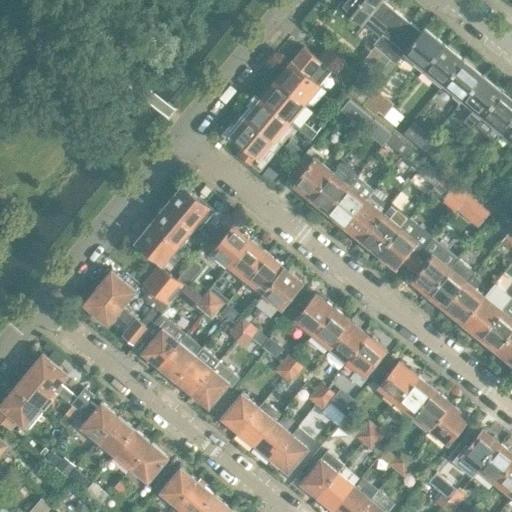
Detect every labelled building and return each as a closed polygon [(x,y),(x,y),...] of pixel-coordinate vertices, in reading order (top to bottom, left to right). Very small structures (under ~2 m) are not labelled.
[(411,21),(385,0),(341,0),(340,2),(364,22),(381,36),(373,45),(384,54),(411,21)] [(425,66),(445,41),(425,25),(421,30),(411,21),(384,54),(395,64),(406,51),(425,66)] [(464,57),(445,41),(425,66),(444,82),(464,57)] [(285,63),(275,75),(306,101),(333,69),(337,73),(348,60),(329,44),(319,57),(304,45),(288,65),(285,63)] [(484,73),(464,57),(444,82),(464,98),(484,73)] [(483,114),(504,90),(484,73),(464,98),(475,107),(483,114)] [(306,101),(275,75),(264,88),(267,90),(262,96),(290,120),(313,137),(317,132),(302,121),(299,110),(306,101)] [(371,91),(360,81),(350,93),(361,103),(371,91)] [(511,118),(511,96),(504,90),(483,114),(475,125),(494,140),(502,130),(511,118)] [(290,120),(262,96),(257,102),(254,100),(244,112),(275,138),(290,120)] [(347,97),(339,107),(350,116),(358,106),(347,97)] [(386,101),(377,112),(383,117),(392,106),(386,101)] [(392,106),(383,117),(391,122),(399,112),(392,106)] [(266,149),(275,138),(244,112),(234,125),(237,127),(231,133),(266,162),(272,154),(266,149)] [(511,118),(502,130),(511,137),(511,118)] [(386,140),(392,133),(375,119),(365,130),(374,137),(378,133),(386,140)] [(406,144),(392,133),(386,140),(401,152),(406,144)] [(425,133),(416,143),(423,148),(431,138),(425,133)] [(432,137),(431,138),(423,148),(443,165),(444,156),(449,149),(432,137)] [(416,169),(424,159),(406,144),(401,152),(403,154),(405,152),(410,156),(406,161),(416,169)] [(299,190),(309,198),(332,170),(316,156),(312,160),(304,154),(291,170),(298,177),(294,182),(301,188),(299,190)] [(441,172),(424,159),(416,169),(417,170),(416,171),(432,183),(441,172)] [(328,210),(350,184),(357,175),(340,160),(332,170),(309,198),(320,207),(322,205),(328,210)] [(442,171),(441,172),(432,183),(433,185),(431,188),(444,198),(442,200),(453,209),(467,192),(442,171)] [(342,224),(371,188),(357,175),(350,184),(328,210),(335,215),(333,217),(342,224)] [(170,202),(168,204),(194,224),(209,205),(185,184),(178,192),(175,192),(170,199),(170,202)] [(360,236),(388,203),(383,199),(387,194),(377,186),(374,189),(371,188),(342,224),(355,235),(356,233),(360,236)] [(376,253),(399,224),(389,216),(397,207),(389,201),(388,203),(360,236),(368,243),(367,245),(376,253)] [(158,217),(153,222),(178,243),(194,224),(168,204),(165,208),(162,207),(157,214),(158,217)] [(422,248),(432,235),(407,215),(399,224),(376,253),(387,262),(389,260),(396,266),(400,261),(407,267),(422,248)] [(163,261),(178,243),(153,222),(152,223),(149,223),(144,229),(145,232),(138,240),(163,261)] [(213,249),(231,264),(252,239),(251,238),(251,235),(245,231),(242,231),(234,224),(213,249)] [(511,229),(501,241),(511,250),(511,229)] [(207,243),(211,238),(201,230),(197,235),(207,243)] [(248,278),(269,253),(252,239),(231,264),(248,278)] [(426,294),(449,265),(433,252),(430,255),(422,248),(407,267),(406,267),(414,274),(411,278),(417,284),(416,285),(426,294)] [(286,267),(269,253),(248,278),(266,292),(286,267)] [(182,275),(191,280),(201,263),(193,258),(182,275)] [(169,306),(177,297),(185,287),(159,265),(151,275),(143,284),(169,306)] [(449,265),(426,294),(438,303),(439,302),(444,306),(466,279),(449,265)] [(289,266),(286,267),(266,292),(266,293),(259,302),(274,315),(282,305),(283,306),(303,281),(293,273),(294,270),(289,266)] [(112,269),(97,286),(122,306),(136,289),(112,269)] [(461,322),(484,293),(476,287),(482,280),(474,274),(468,280),(466,279),(444,306),(451,311),(450,313),(461,322)] [(185,287),(179,295),(192,305),(200,295),(187,284),(185,287)] [(122,306),(97,286),(84,302),(109,323),(116,313),(130,325),(136,318),(128,312),(122,306)] [(211,289),(204,298),(211,304),(218,296),(211,289)] [(166,305),(151,292),(145,298),(161,311),(166,305)] [(297,317),(315,332),(336,307),(334,306),(334,303),(328,298),(326,298),(318,292),(297,317)] [(484,293),(461,322),(472,331),(473,330),(478,334),(500,307),(484,293)] [(219,310),(226,302),(218,296),(211,304),(219,310)] [(211,304),(204,298),(197,304),(205,311),(211,304)] [(213,317),(219,310),(211,304),(205,311),(213,317)] [(150,330),(163,314),(162,312),(160,314),(152,307),(140,321),(150,330)] [(353,321),(336,307),(315,332),(332,346),(353,321)] [(511,316),(500,307),(478,334),(486,340),(485,341),(494,349),(511,327),(511,316)] [(186,333),(163,314),(150,330),(141,340),(147,345),(143,351),(160,365),(181,341),(186,334),(186,333)] [(244,316),(237,325),(244,331),(252,323),(244,316)] [(141,340),(150,330),(140,321),(136,318),(130,325),(123,334),(137,346),(141,340)] [(369,335),(353,321),(332,346),(349,360),(369,335)] [(259,329),(252,323),(244,331),(252,338),(259,329)] [(244,331),(237,325),(231,332),(239,338),(244,331)] [(511,327),(494,349),(506,359),(507,357),(511,361),(511,327)] [(252,338),(244,331),(239,338),(247,344),(252,338)] [(177,379),(197,354),(204,346),(203,346),(201,347),(186,334),(181,341),(160,365),(177,379)] [(371,368),(387,348),(379,342),(379,339),(373,335),(371,336),(369,335),(349,360),(358,367),(351,376),(362,385),(374,370),(371,368)] [(193,392),(214,368),(220,360),(204,346),(197,354),(177,379),(193,392)] [(68,373),(43,352),(30,368),(55,389),(72,404),(81,411),(91,400),(95,395),(83,385),(76,395),(64,385),(60,383),(68,373)] [(290,354),(283,363),(290,369),(297,360),(290,354)] [(380,384),(398,399),(418,374),(416,372),(416,369),(412,366),(410,367),(400,359),(380,384)] [(240,376),(220,360),(214,368),(193,392),(210,406),(228,383),(232,386),(240,376)] [(297,360),(290,369),(298,376),(306,367),(297,360)] [(290,369),(283,363),(277,370),(285,376),(290,369)] [(30,368),(16,385),(41,406),(55,389),(30,368)] [(298,376),(290,369),(285,376),(293,383),(298,376)] [(435,388),(418,374),(398,399),(415,413),(435,388)] [(323,381),(315,390),(324,397),(331,388),(323,381)] [(0,404),(19,420),(28,428),(44,409),(41,406),(16,385),(0,404)] [(343,413),(350,405),(331,388),(324,397),(331,403),(339,409),(343,413)] [(452,401),(435,388),(415,413),(431,427),(452,401)] [(318,404),(324,397),(315,390),(310,397),(318,404)] [(239,430),(260,406),(242,391),(222,416),(239,430)] [(331,403),(324,397),(318,404),(325,410),(331,403)] [(256,444),(277,419),(282,413),(265,399),(260,406),(239,430),(256,444)] [(87,418),(98,406),(91,400),(81,411),(81,412),(87,418)] [(99,439),(119,415),(102,400),(98,406),(87,418),(82,425),(99,439)] [(454,403),(452,401),(431,427),(449,441),(469,416),(460,408),(460,406),(457,403),(454,403)] [(19,420),(0,404),(0,421),(10,430),(19,420)] [(74,420),(81,412),(81,411),(72,404),(65,412),(74,420)] [(339,409),(332,417),(339,423),(346,415),(343,413),(339,409)] [(370,434),(377,426),(370,421),(361,413),(355,422),(361,427),(370,434)] [(136,429),(119,415),(99,439),(116,453),(136,429)] [(346,415),(339,423),(348,430),(355,422),(346,415)] [(273,458),(293,434),(293,433),(277,419),(256,444),(273,458)] [(386,434),(377,426),(370,434),(379,442),(386,434)] [(364,441),(370,434),(361,427),(356,434),(364,441)] [(462,453),(479,467),(500,442),(497,440),(498,437),(493,433),(491,434),(483,428),(462,453)] [(153,442),(136,429),(116,453),(133,467),(153,442)] [(293,434),(273,458),(289,471),(309,446),(293,433),(293,434)] [(379,442),(370,434),(364,441),(380,454),(386,447),(379,442)] [(0,456),(10,444),(0,435),(0,456)] [(169,455),(153,442),(133,467),(149,480),(169,455)] [(511,461),(511,451),(500,442),(479,467),(496,481),(511,461)] [(403,461),(410,453),(402,446),(395,454),(403,461)] [(403,461),(395,454),(386,447),(380,454),(397,468),(403,461)] [(319,495),(340,471),(338,470),(344,463),(327,449),(301,481),(319,495)] [(418,459),(410,453),(403,461),(411,467),(418,459)] [(64,456),(56,466),(67,475),(76,465),(64,456)] [(404,475),(411,467),(403,461),(397,468),(404,475)] [(511,461),(496,481),(511,493),(511,461)] [(178,504),(198,479),(181,465),(161,490),(178,504)] [(340,471),(319,495),(336,509),(356,484),(340,471)] [(45,511),(50,507),(54,502),(71,481),(63,475),(46,495),(44,494),(28,511),(45,511)] [(199,511),(215,493),(198,479),(178,504),(187,511),(199,511)] [(93,481),(85,491),(100,503),(108,493),(93,481)] [(122,481),(115,489),(124,496),(131,488),(122,481)] [(356,484),(336,509),(339,511),(360,511),(372,498),(356,484)] [(466,495),(460,491),(451,501),(456,505),(464,511),(470,511),(475,506),(464,497),(466,495)] [(441,506),(448,498),(440,492),(434,500),(441,506)] [(227,511),(232,507),(215,493),(199,511),(227,511)] [(372,498),(360,511),(387,511),(388,511),(372,498)] [(448,511),(450,511),(456,505),(451,501),(448,498),(441,506),(448,511)] [(0,511),(9,511),(11,510),(0,501),(0,511)]
